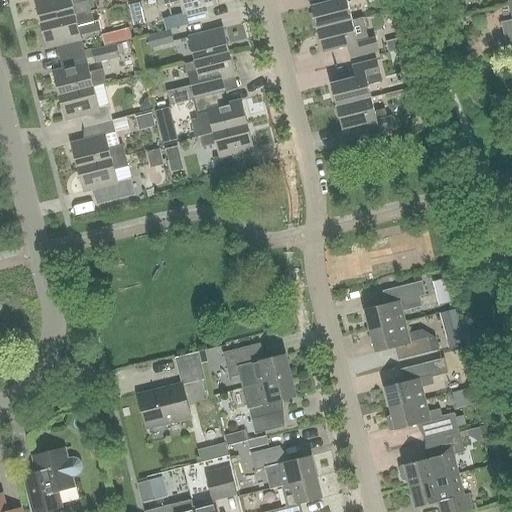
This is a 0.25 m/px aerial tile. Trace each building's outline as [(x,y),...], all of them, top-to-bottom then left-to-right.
[(36,0),(34,1),(40,24),(90,12),(90,9),(87,0),(36,0)] [(162,0),(164,5),(179,1),(182,14),(217,5),(215,0),(162,0)] [(317,29),(352,21),(346,0),(335,0),(335,1),(311,7),(317,29)] [(511,3),(509,4),(511,15),(511,20),(501,23),(506,47),(511,45),(511,3)] [(90,12),(40,24),(46,48),(81,40),(78,26),(93,22),(90,12)] [(362,18),(352,21),(317,29),(322,52),(347,46),(350,58),(378,51),(375,38),(368,40),(362,18)] [(111,33),(114,44),(135,38),(132,28),(111,33)] [(194,62),(229,53),(223,29),(188,38),(194,62)] [(146,36),(150,49),(173,43),(170,30),(146,36)] [(115,45),(92,50),(95,63),(118,58),(115,45)] [(221,93),(218,81),(235,77),(229,53),(194,62),(195,62),(185,65),(190,86),(166,92),(170,106),(194,100),(221,93)] [(355,78),(331,84),(336,107),(371,98),(368,85),(381,82),(379,73),(380,73),(377,60),(352,66),(355,78)] [(99,75),(91,77),(87,64),(52,72),(58,96),(93,87),(102,85),(99,75)] [(93,87),(58,96),(65,120),(81,116),(84,128),(112,121),(109,109),(108,105),(99,108),(93,87)] [(194,100),(197,114),(198,119),(191,121),(195,138),(199,137),(248,125),(241,101),(224,105),(221,93),(194,100)] [(367,124),(370,136),(394,130),(391,117),(387,118),(385,109),(375,112),(371,98),(336,107),(342,130),(367,124)] [(159,110),(164,132),(176,129),(170,107),(159,110)] [(155,126),(152,112),(134,116),(137,130),(155,126)] [(109,148),(105,134),(115,131),(112,121),(84,128),(87,140),(71,144),(77,168),(125,156),(122,145),(109,148)] [(202,147),(215,144),(219,157),(214,158),(214,170),(243,168),(242,152),(254,149),(248,125),(199,137),(202,147)] [(168,161),(177,159),(174,148),(165,150),(168,161)] [(151,166),(164,163),(161,149),(147,152),(151,166)] [(77,168),(83,192),(100,188),(104,203),(135,195),(131,178),(118,182),(115,170),(128,167),(125,156),(77,168)] [(422,307),(419,297),(425,296),(422,281),(387,290),(390,303),(364,310),(370,331),(405,323),(402,312),(422,307)] [(407,358),(432,352),(439,350),(436,338),(422,330),(408,334),(405,323),(370,331),(375,353),(404,346),(407,358)] [(238,376),(242,388),(291,376),(285,354),(264,360),(260,344),(223,353),(229,378),(238,376)] [(205,380),(198,353),(174,359),(181,385),(205,380)] [(412,380),(384,388),(390,409),(425,400),(421,388),(433,385),(432,378),(448,374),(444,359),(409,368),(412,380)] [(291,376),(242,388),(247,410),(248,410),(254,435),(284,427),(277,402),(296,398),(291,376)] [(138,396),(146,428),(190,417),(182,386),(138,396)] [(440,409),(428,412),(425,400),(390,409),(392,416),(387,417),(386,419),(389,430),(391,431),(395,430),(395,431),(422,424),(426,441),(459,433),(454,413),(442,417),(440,409)] [(229,433),(231,442),(249,439),(248,429),(229,433)] [(404,465),(404,466),(400,467),(399,469),(402,480),(404,481),(408,480),(410,487),(459,474),(454,455),(464,452),(459,433),(426,441),(431,458),(404,465)] [(207,461),(227,456),(224,440),(206,444),(205,449),(207,461)] [(277,466),(282,486),(317,477),(311,456),(284,463),(280,446),(251,454),(255,471),(277,466)] [(64,449),(33,457),(37,473),(23,477),(32,511),(45,511),(62,508),(58,492),(74,488),(71,478),(76,477),(77,476),(79,475),(79,474),(80,473),(81,472),(82,470),(82,468),(82,467),(82,466),(81,464),(80,463),(79,461),(78,461),(78,460),(77,459),(74,458),(72,458),(66,459),(64,449)] [(212,502),(237,495),(229,467),(204,473),(212,502)] [(410,487),(415,508),(441,502),(443,511),(465,511),(472,510),(468,494),(464,495),(459,474),(410,487)] [(143,499),(169,496),(166,476),(141,479),(143,499)] [(317,477),(282,486),(287,507),(268,511),(302,511),(300,504),(322,499),(317,477)] [(6,511),(1,494),(0,494),(0,511),(20,511),(19,509),(6,511)] [(194,511),(194,508),(191,500),(170,505),(144,511),(143,511),(194,511)] [(217,511),(215,503),(194,508),(194,511),(217,511)]
